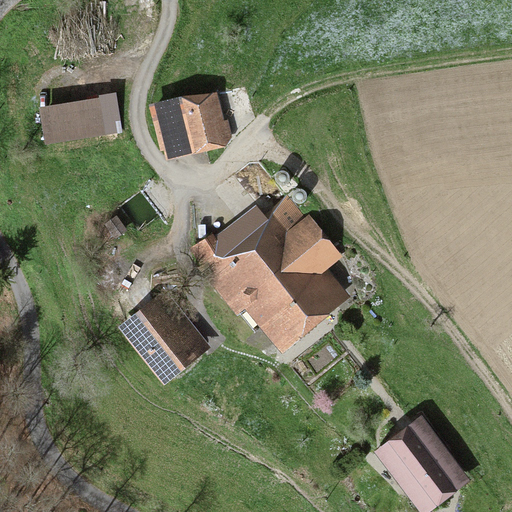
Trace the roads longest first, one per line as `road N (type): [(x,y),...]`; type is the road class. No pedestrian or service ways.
road 1 (track): [(170,0),(138,123),(152,157),(186,176),(218,168),(287,102),(318,86),(511,55)]
road 2 (track): [(213,340),(184,266),(186,176)]
